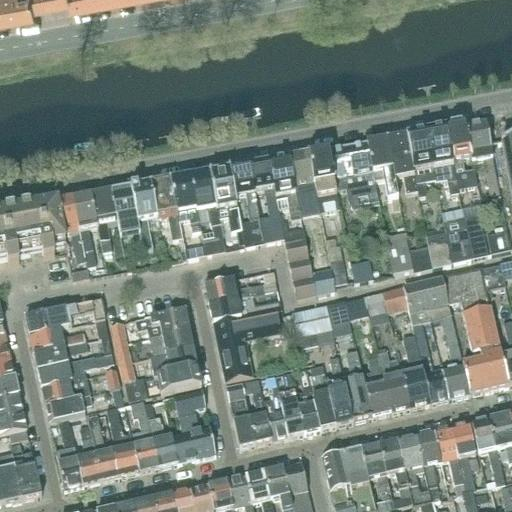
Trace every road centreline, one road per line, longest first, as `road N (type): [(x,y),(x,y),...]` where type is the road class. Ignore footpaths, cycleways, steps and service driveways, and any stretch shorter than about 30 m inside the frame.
road 1 (residential): [(511,93),(0,194)]
road 2 (residential): [(189,274),(12,309),(56,511)]
road 3 (residential): [(511,263),(288,315),(275,258),(189,274)]
road 4 (tertiary): [(0,50),(281,0)]
road 5 (residential): [(307,452),(511,403)]
road 6 (residential): [(232,470),(189,274)]
road 7 (residential): [(60,511),(232,470)]
